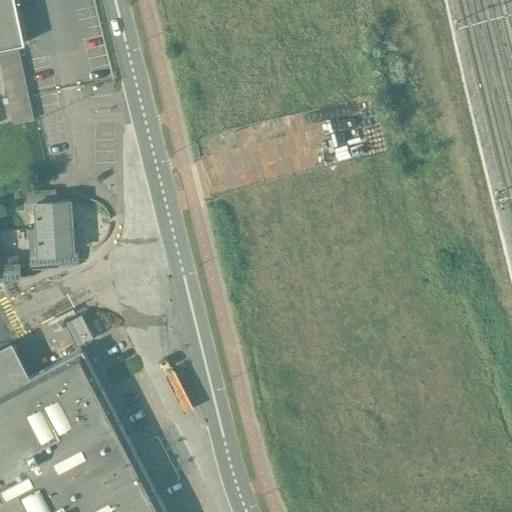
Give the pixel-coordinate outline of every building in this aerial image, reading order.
[(0,0),(0,64),(14,125),(35,120),(17,44),(23,43),(13,0),(0,0)] [(0,127),(11,126),(8,101),(0,102),(0,127)] [(26,209),(36,209),(37,228),(72,226),(70,199),(56,200),(56,190),(25,191),(26,209)] [(39,254),(32,255),(32,265),(60,263),(60,253),(74,252),(72,226),(37,228),(39,254)] [(0,280),(21,279),(20,262),(10,263),(10,256),(0,256),(0,280)] [(64,321),(77,346),(94,338),(81,313),(64,321)] [(162,511),(79,350),(0,390),(0,511),(162,511)]
